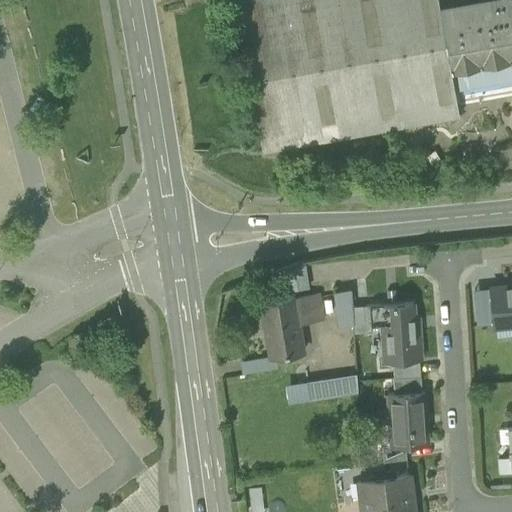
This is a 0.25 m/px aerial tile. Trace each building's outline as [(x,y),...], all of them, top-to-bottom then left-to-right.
[(247,0),(236,2),(263,152),(460,116),(455,90),(451,66),(440,8),(438,0),(247,0)] [(511,0),(438,0),(440,8),(451,66),(455,90),(511,79),(511,0)] [(283,271),(287,292),(307,288),(304,267),(283,271)] [(493,324),(494,329),(496,328),(496,323),(511,321),(511,285),(490,288),(493,324)] [(476,325),(493,324),(490,288),(473,289),(476,325)] [(353,305),(351,289),(332,292),(339,328),(354,325),(353,305)] [(270,356),(270,357),(275,356),(303,352),(299,323),(323,319),(319,295),(262,304),(270,356)] [(383,324),(385,363),(392,362),(419,360),(423,360),(421,329),(416,329),(414,302),(369,305),(371,325),(372,325),(383,324)] [(354,325),(354,333),(372,332),(372,325),(371,325),(369,305),(353,305),(354,325)] [(277,368),(275,356),(270,357),(270,356),(239,361),(241,374),(277,368)] [(392,362),(394,378),(421,376),(419,360),(392,362)] [(422,392),(421,376),(394,378),(395,393),(422,392)] [(357,377),(325,382),(327,396),(358,391),(357,377)] [(307,385),(310,399),(327,396),(325,382),(307,385)] [(392,446),(392,447),(405,446),(428,444),(424,392),(422,392),(395,393),(388,394),(392,446)] [(382,446),(384,462),(407,459),(405,446),(392,447),(392,446),(382,446)] [(499,459),(500,474),(511,473),(511,472),(511,458),(509,458),(499,459)] [(363,496),(364,511),(416,511),(412,474),(374,479),(376,494),(363,496)] [(361,481),(363,496),(376,494),(374,479),(361,481)] [(264,511),(262,487),(249,488),(251,511),(264,511)]
